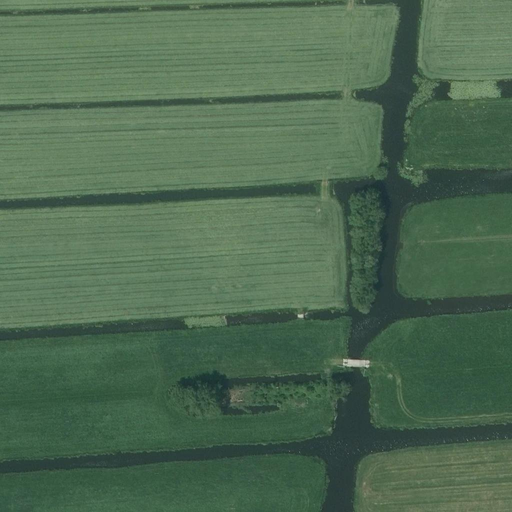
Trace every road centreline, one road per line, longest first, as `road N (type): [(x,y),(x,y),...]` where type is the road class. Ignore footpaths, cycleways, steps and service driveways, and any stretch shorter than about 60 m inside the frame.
road 1 (track): [(299,310),(346,107),(351,0)]
road 2 (track): [(370,363),(395,368),(412,418),(511,414)]
